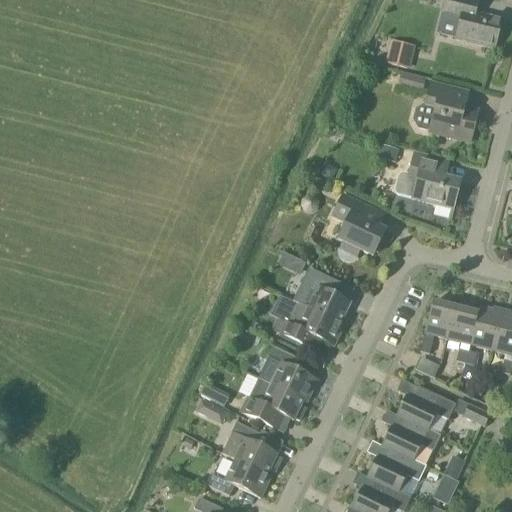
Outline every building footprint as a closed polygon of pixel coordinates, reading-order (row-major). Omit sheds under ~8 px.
[(446,0),(443,16),(438,37),(455,41),(455,42),(494,52),(501,23),(474,16),(477,4),(463,0),(446,0)] [(409,72),(415,48),(391,43),(389,52),(385,66),(403,71),(409,72)] [(422,93),(425,81),(400,75),(397,87),(422,93)] [(469,146),(478,113),(463,109),(467,95),(430,85),(425,104),(414,111),(411,123),(417,132),(428,135),(469,146)] [(394,166),(398,152),(377,146),(373,161),(394,166)] [(437,179),(440,165),(413,158),(408,177),(403,176),(399,176),(397,179),(393,192),(394,196),(399,198),(411,201),(453,212),(459,185),(437,179)] [(372,259),(384,233),(363,223),(369,210),(342,197),(331,220),(345,226),(338,242),(341,244),(338,252),(337,254),(337,259),(340,262),(343,264),(345,265),(348,265),(352,264),(355,262),(359,253),(372,259)] [(300,277),(305,266),(282,255),(277,266),(300,277)] [(340,327),(340,326),(350,306),(327,295),(332,285),(309,273),(304,285),(317,291),(308,309),(307,311),(340,327)] [(307,311),(308,309),(295,303),(284,325),(276,321),(271,332),(302,347),(307,336),(333,349),(344,328),(340,326),(340,327),(307,311)] [(447,342),(455,310),(432,305),(419,355),(428,357),(433,339),(447,342)] [(491,353),(501,315),(478,309),(476,316),(477,316),(469,348),(491,353)] [(477,316),(476,316),(455,310),(447,342),(469,348),(477,316)] [(511,317),(501,315),(491,353),(505,357),(500,375),(509,378),(511,366),(511,317)] [(265,370),(259,381),(303,403),(306,405),(317,384),(290,371),(296,360),(272,349),(267,360),(269,361),(265,370)] [(473,369),(476,356),(458,351),(455,364),(473,369)] [(420,360),(414,371),(433,380),(439,369),(420,360)] [(303,403),(259,381),(257,380),(247,400),(239,415),(263,427),(270,412),(293,423),(294,422),(299,424),(305,412),(300,410),(303,403)] [(405,398),(395,418),(404,422),(404,421),(428,433),(429,433),(439,437),(446,422),(448,423),(452,414),(455,408),(419,390),(418,391),(413,402),(405,398)] [(200,403),(195,414),(206,419),(211,408),(200,403)] [(483,431),(489,417),(468,407),(462,420),(483,431)] [(429,433),(428,434),(404,422),(398,433),(390,429),(381,449),(389,453),(389,452),(413,464),(414,463),(421,448),(433,454),(440,438),(429,433)] [(230,436),(221,457),(234,463),(266,479),(267,478),(269,473),(275,476),(282,462),(276,459),(276,458),(254,447),(259,436),(236,425),(230,436)] [(414,463),(413,464),(389,452),(389,453),(384,464),(375,460),(366,480),(374,484),(374,483),(399,495),(399,494),(406,479),(418,485),(426,469),(414,463)] [(267,478),(266,479),(234,463),(224,483),(211,477),(205,488),(228,499),(234,488),(260,501),(270,480),(267,478)] [(399,494),(399,495),(374,483),(374,484),(369,495),(361,491),(351,510),(354,511),(390,511),(391,510),(395,511),(404,511),(411,500),(399,494)] [(222,511),(199,501),(194,511),(193,511),(222,511)]
